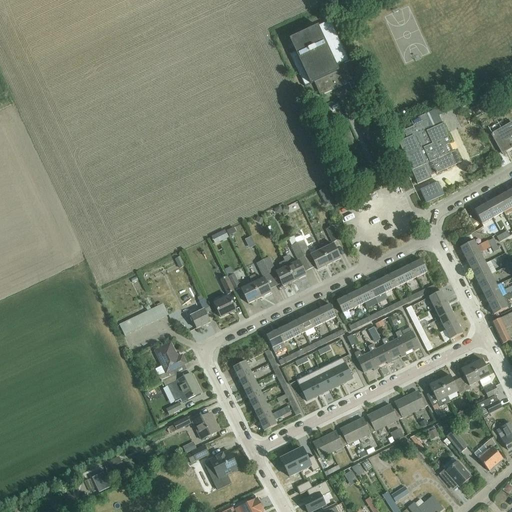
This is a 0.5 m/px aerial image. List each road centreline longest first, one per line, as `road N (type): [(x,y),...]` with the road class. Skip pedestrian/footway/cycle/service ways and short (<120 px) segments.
road 1 (residential): [(253,454),(486,339)]
road 2 (residential): [(205,351),(367,267)]
